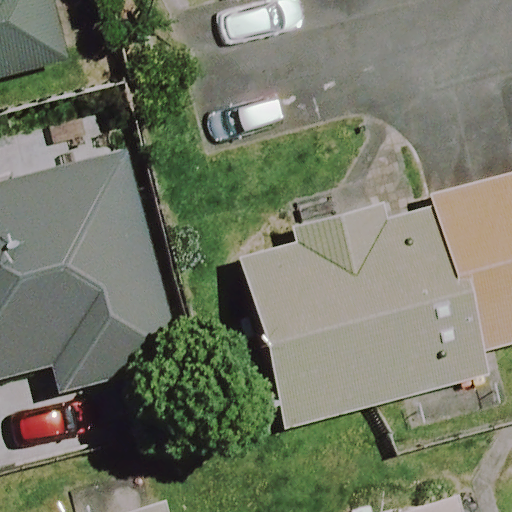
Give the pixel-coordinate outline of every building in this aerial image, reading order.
[(0,0),(0,89),(67,74),(50,0),(0,0)] [(158,369),(106,155),(0,180),(0,387),(43,377),(47,396),(158,369)] [(511,178),(415,204),(457,366),(511,351),(511,178)] [(457,366),(415,204),(225,254),(274,438),(463,388),(457,366)] [(469,511),(466,501),(421,511),(469,511)]
